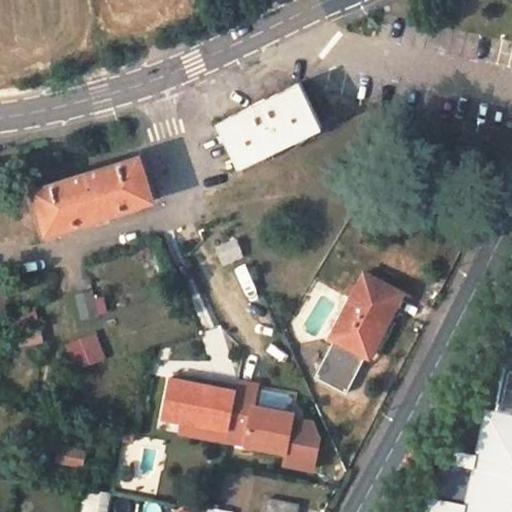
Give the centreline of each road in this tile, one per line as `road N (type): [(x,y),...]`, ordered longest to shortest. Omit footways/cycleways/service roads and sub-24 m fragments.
road 1 (unknown): [(0,260),(54,257),(179,222),(197,199),(196,177),(166,68)]
road 2 (unclassified): [(0,113),(166,68),(321,0)]
road 3 (unclassified): [(362,511),(511,214)]
